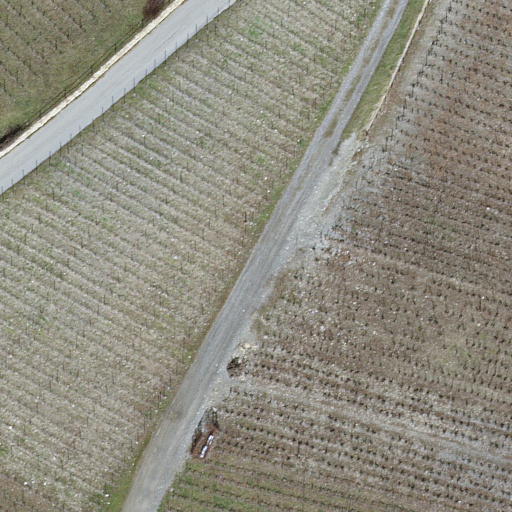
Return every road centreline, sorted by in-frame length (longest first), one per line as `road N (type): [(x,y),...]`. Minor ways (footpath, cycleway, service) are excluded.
road 1 (track): [(130,511),(379,0)]
road 2 (unclassified): [(0,145),(182,0)]
